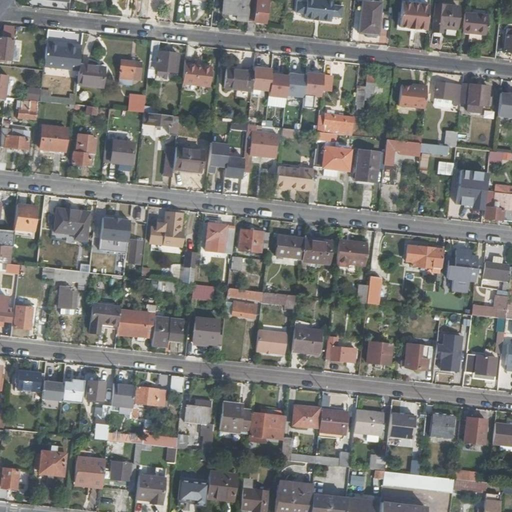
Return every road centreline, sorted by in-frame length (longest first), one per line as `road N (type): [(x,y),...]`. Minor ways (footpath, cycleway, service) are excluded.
road 1 (residential): [(0,11),(511,71)]
road 2 (residential): [(511,402),(0,346)]
road 3 (residential): [(511,236),(0,180)]
